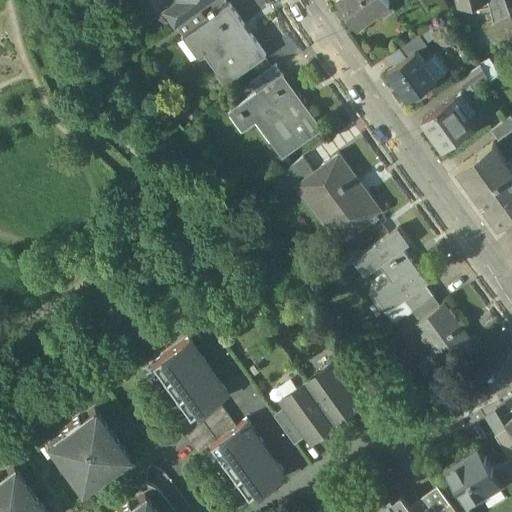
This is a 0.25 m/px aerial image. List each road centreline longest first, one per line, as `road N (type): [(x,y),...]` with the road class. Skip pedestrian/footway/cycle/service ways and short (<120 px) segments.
road 1 (residential): [(511,295),(292,0)]
road 2 (residential): [(400,429),(511,375)]
